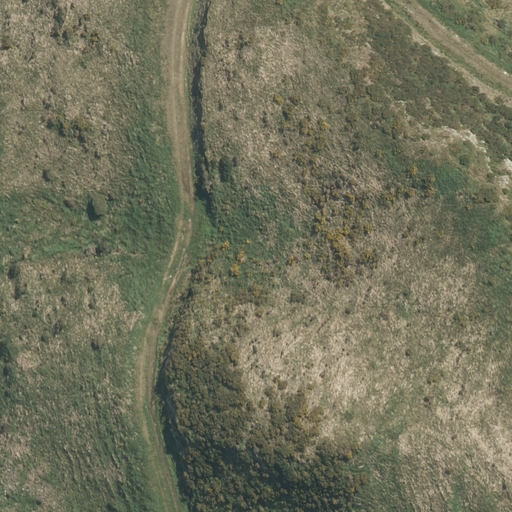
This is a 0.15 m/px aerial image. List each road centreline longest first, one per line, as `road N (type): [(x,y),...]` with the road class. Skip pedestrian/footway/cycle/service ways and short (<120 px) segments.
road 1 (track): [(171,0),(154,144),(179,234),(115,393),(157,484),(161,511)]
road 2 (track): [(511,111),(419,41),(382,0)]
